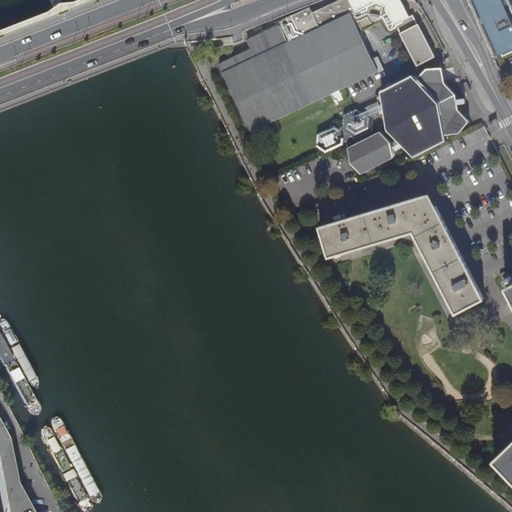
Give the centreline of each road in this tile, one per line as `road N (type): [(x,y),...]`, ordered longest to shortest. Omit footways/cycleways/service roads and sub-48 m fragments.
road 1 (primary): [(0,95),(168,29)]
road 2 (primary): [(133,0),(0,52)]
